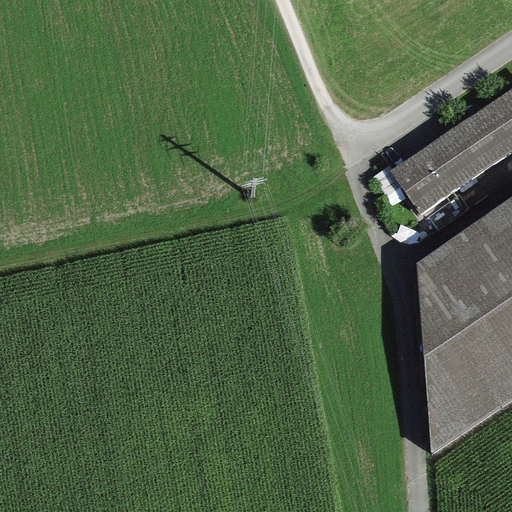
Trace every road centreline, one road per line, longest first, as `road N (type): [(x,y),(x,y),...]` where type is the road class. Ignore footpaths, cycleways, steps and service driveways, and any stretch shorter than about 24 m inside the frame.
road 1 (track): [(0,265),(274,209),(357,170)]
road 2 (residential): [(416,511),(394,284),(350,151)]
road 3 (residential): [(511,46),(350,151)]
road 4 (track): [(284,0),(350,151)]
